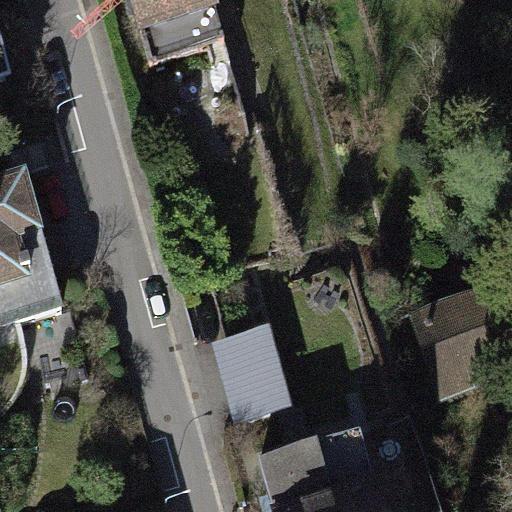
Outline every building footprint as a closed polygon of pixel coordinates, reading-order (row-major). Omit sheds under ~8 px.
[(128,0),(140,44),(144,43),(152,72),(227,51),(219,23),(223,22),(216,0),(128,0)] [(0,84),(13,81),(0,34),(0,84)] [(0,327),(0,328),(63,311),(28,181),(0,188),(0,327)] [(511,357),(490,293),(410,320),(439,408),(511,383),(511,357)] [(272,332),(213,348),(236,430),(294,414),(272,332)] [(386,511),(366,434),(260,463),(273,511),(386,511)]
